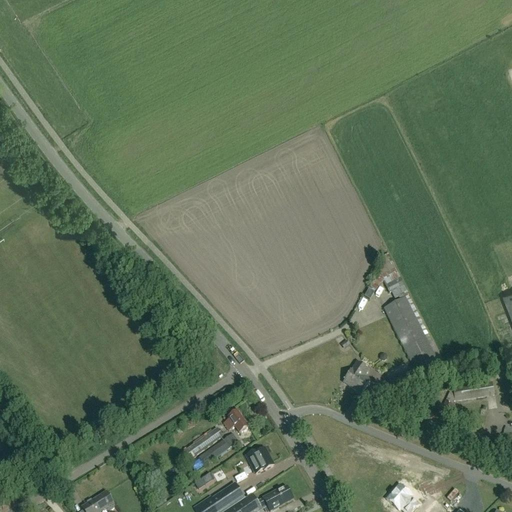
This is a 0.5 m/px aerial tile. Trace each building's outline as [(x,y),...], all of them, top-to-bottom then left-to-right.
[(397,395),(396,392),(444,372),(439,359),(407,294),(393,266),(394,266),(388,254),(381,257),(382,259),(379,264),(375,276),(373,279),(374,279),(368,289),(374,293),(375,292),(376,291),(377,289),(378,288),(381,285),(382,284),(384,283),(389,295),(391,294),(394,301),(398,299),(400,302),(384,310),(413,370),(388,380),(389,383),(378,387),(383,400),(397,395)] [(511,319),(511,293),(503,297),(511,319)] [(362,313),(367,302),(361,299),(356,310),(362,313)] [(346,342),(340,346),(344,350),(349,346),(346,342)] [(360,395),(369,382),(363,378),(367,372),(357,365),(344,384),(360,395)] [(441,427),(444,419),(447,420),(450,412),(449,412),(454,400),(455,403),(494,397),(492,383),(453,389),(453,394),(449,393),(442,409),(435,406),(428,421),(441,427)] [(238,412),(228,419),(230,421),(224,425),(228,432),(235,428),(239,434),(248,428),(238,412)] [(511,430),(506,428),(497,449),(511,454),(511,430)] [(216,430),(182,455),(188,463),(223,438),(216,430)] [(223,441),(228,449),(238,442),(232,434),(223,441)] [(222,442),(202,457),(207,465),(228,450),(222,442)] [(255,452),(245,458),(255,477),(273,467),(264,451),(257,455),(255,452)] [(209,501),(192,511),(226,511),(242,502),(233,488),(217,499),(218,501),(212,506),(209,501)] [(269,511),(271,511),(293,501),(287,489),(278,493),(278,492),(257,503),(252,495),(242,502),(226,511),(260,511),(262,511),(261,510),(267,507),(269,511)] [(415,499),(403,489),(390,504),(399,511),(420,511),(423,509),(414,501),(415,499)] [(83,511),(102,511),(106,510),(106,511),(111,511),(114,510),(114,508),(113,505),(106,494),(82,509),(83,511)]
